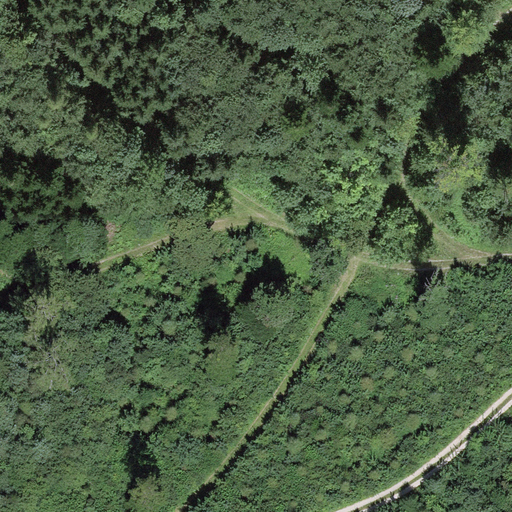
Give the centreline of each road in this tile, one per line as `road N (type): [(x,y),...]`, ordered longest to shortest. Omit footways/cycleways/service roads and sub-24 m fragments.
road 1 (track): [(24,0),(159,147),(352,256)]
road 2 (track): [(352,256),(264,418),(182,511)]
road 3 (track): [(352,256),(404,170),(421,110),(453,66),(511,16)]
road 4 (track): [(0,299),(266,213)]
road 5 (track): [(357,511),(431,474),(511,402)]
road 6 (track): [(352,256),(406,264),(511,258)]
